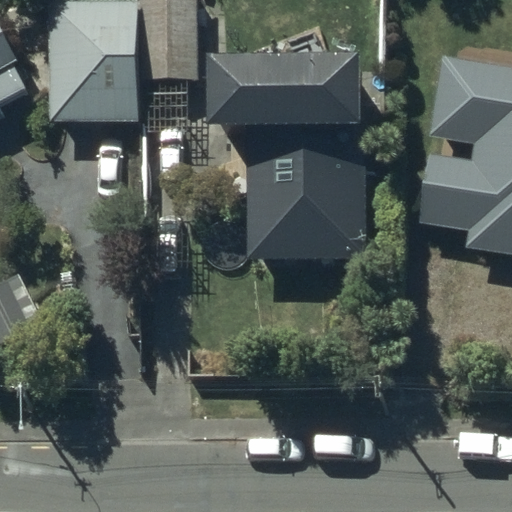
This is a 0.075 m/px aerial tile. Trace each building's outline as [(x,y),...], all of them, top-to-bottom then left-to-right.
[(142,0),(142,15),(54,15),(55,135),(142,134),(142,145),(189,144),(189,92),(201,92),(200,0),(142,0)] [(0,117),(32,102),(0,39),(0,117)] [(431,167),(421,235),(471,243),(469,260),(511,266),(511,79),(444,69),(432,148),(475,155),(472,173),(431,167)] [(367,82),(214,82),(213,154),(250,154),(250,273),(368,274),(369,146),(367,146),(367,82)] [(23,281),(0,293),(0,358),(1,362),(51,338),(23,281)]
